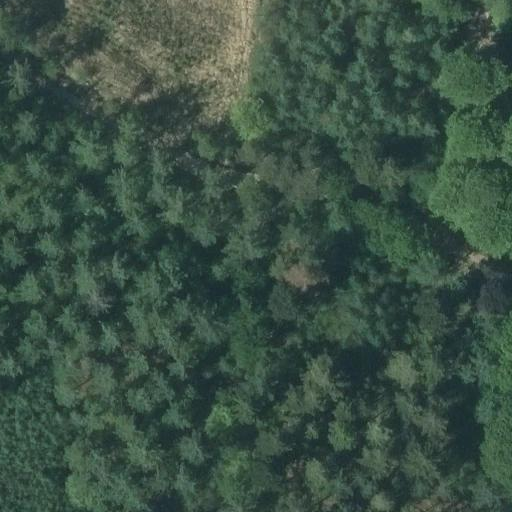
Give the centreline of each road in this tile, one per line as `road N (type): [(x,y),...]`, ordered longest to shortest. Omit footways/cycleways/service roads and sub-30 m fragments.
road 1 (track): [(0,41),(119,114),(206,154),(244,154),(511,280)]
road 2 (track): [(511,278),(456,0)]
